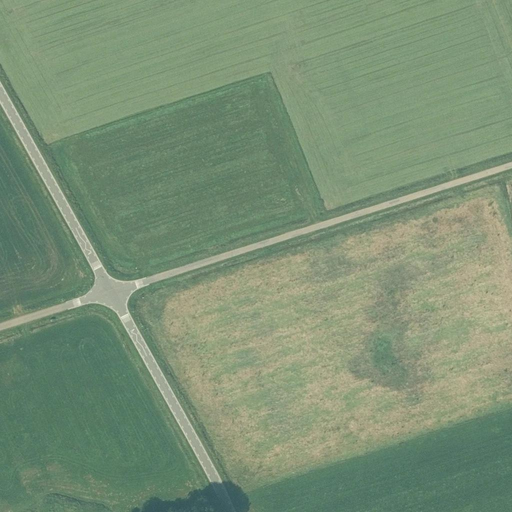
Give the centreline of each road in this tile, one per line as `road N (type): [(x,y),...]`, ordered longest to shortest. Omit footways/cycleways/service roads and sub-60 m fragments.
road 1 (unclassified): [(112,292),(511,165)]
road 2 (tertiary): [(232,511),(112,292)]
road 3 (tertiary): [(112,292),(0,87)]
